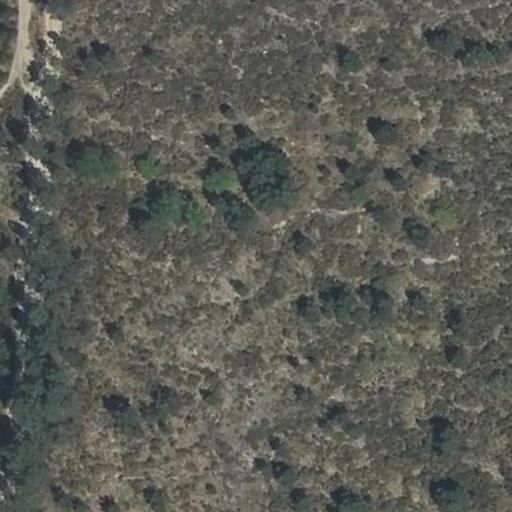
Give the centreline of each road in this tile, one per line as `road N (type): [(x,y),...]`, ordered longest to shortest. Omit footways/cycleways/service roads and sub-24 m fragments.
road 1 (track): [(0,501),(24,442),(48,142)]
road 2 (track): [(48,142),(55,0)]
